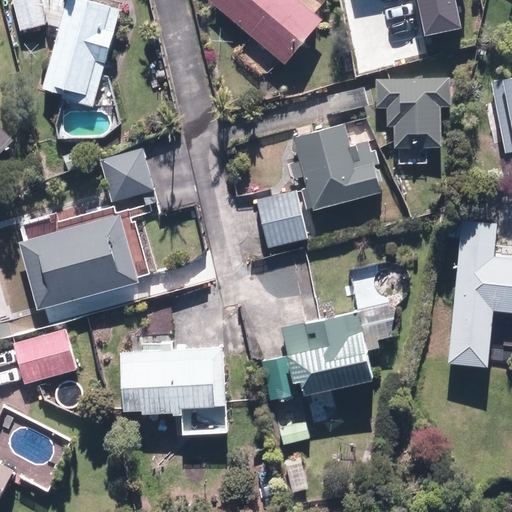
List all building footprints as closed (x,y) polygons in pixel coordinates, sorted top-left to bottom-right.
[(41,0),(13,0),(18,29),(46,24),(41,0)] [(69,91),(66,133),(110,129),(107,97),(133,4),(116,0),(77,0),(54,85),(69,91)] [(223,0),(295,58),(331,18),(311,0),(223,0)] [(372,0),(347,0),(352,27),(376,24),(372,0)] [(417,0),(425,36),(461,28),(455,0),(417,0)] [(511,70),(501,71),(507,147),(511,146),(511,70)] [(458,74),(382,77),(383,111),(408,110),(409,142),(448,140),(446,96),(459,96),(458,74)] [(328,93),(332,113),(367,105),(363,86),(328,93)] [(0,113),(0,151),(19,133),(0,113)] [(352,123),(313,127),(321,201),(384,188),(380,149),(355,152),(352,123)] [(153,149),(112,159),(121,193),(162,183),(153,149)] [(306,188),(268,197),(279,239),(316,230),(306,188)] [(29,232),(49,302),(135,279),(116,208),(29,232)] [(473,213),(468,299),(511,302),(511,253),(504,253),(507,215),(473,213)] [(310,375),(313,388),(384,371),(375,331),(364,334),(359,313),(323,322),(327,343),(315,345),(310,325),(293,329),(304,376),(310,375)] [(24,331),(34,379),(86,368),(76,320),(24,331)] [(230,342),(133,346),(135,408),(195,406),(194,427),(229,426),(228,403),(233,402),(230,342)] [(304,419),(277,427),(282,446),(310,437),(304,419)] [(0,504),(1,505),(23,465),(0,453),(0,504)]
